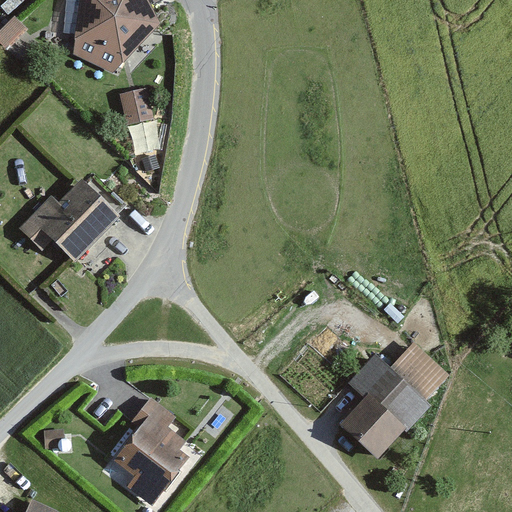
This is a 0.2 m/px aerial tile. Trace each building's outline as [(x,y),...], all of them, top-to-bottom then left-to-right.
[(79,0),(73,52),(112,72),(160,24),(148,0),(79,0)] [(147,88),(120,94),(127,124),(154,118),(147,88)] [(51,194),(28,216),(16,228),(41,252),(53,239),(75,264),(121,219),(84,181),(61,204),(51,194)] [(370,397),(345,425),(379,457),(452,378),(412,342),(391,366),(377,354),(352,381),(370,397)] [(142,431),(117,461),(135,477),(127,487),(148,506),(196,451),(174,419),(152,400),(132,423),(142,431)] [(64,429),(44,430),(45,448),(58,447),(59,450),(65,453),(71,451),(72,445),(70,439),(64,436),(64,429)] [(54,511),(29,501),(24,511),(54,511)]
